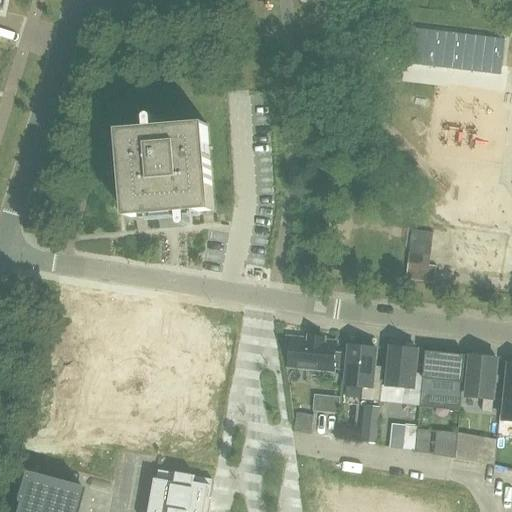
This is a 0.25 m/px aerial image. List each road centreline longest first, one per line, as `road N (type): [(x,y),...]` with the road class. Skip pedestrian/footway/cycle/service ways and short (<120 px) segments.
road 1 (residential): [(511,335),(0,255)]
road 2 (residential): [(0,255),(64,42)]
